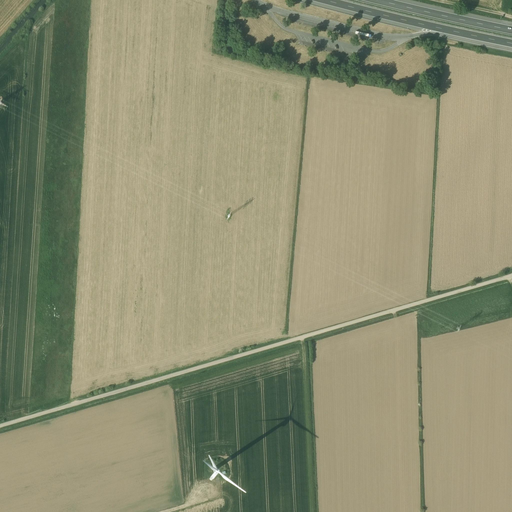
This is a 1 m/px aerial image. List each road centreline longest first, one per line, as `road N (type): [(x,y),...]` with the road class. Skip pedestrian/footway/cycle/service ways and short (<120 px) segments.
road 1 (unclassified): [(0,424),(511,274)]
road 2 (motorway): [(327,0),(510,43)]
road 3 (motorway): [(511,30),(378,0)]
